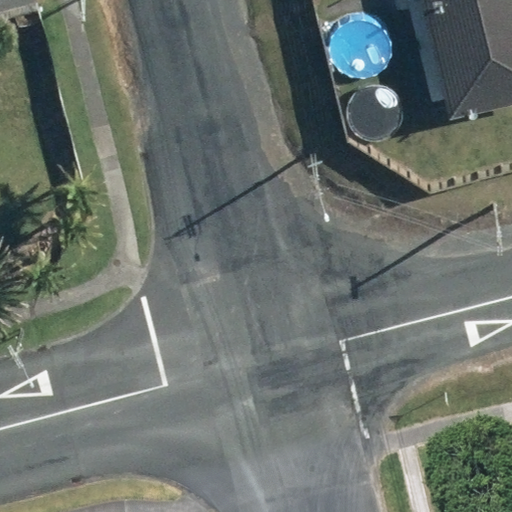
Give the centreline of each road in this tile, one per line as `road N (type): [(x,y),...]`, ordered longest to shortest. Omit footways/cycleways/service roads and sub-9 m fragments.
road 1 (residential): [(268,358),(177,0)]
road 2 (residential): [(268,358),(0,425)]
road 3 (residential): [(511,297),(268,358)]
road 4 (residential): [(306,511),(268,358)]
